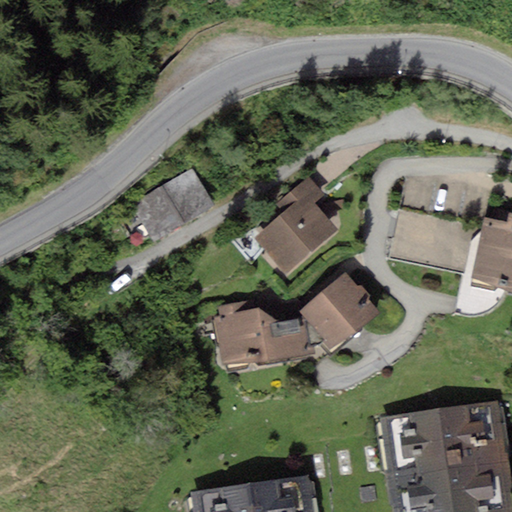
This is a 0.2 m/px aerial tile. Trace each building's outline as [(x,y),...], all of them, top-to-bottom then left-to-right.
[(195,172),(135,205),(156,243),(216,209),(195,172)] [(326,194),(310,176),(278,204),(285,211),(256,237),(288,273),(338,228),(315,204),(326,194)] [(511,217),(486,213),(468,285),(511,293),(511,217)] [(469,232),(397,225),(394,257),(431,261),(430,265),(464,268),(465,256),(466,256),(469,232)] [(218,315),(213,316),(221,368),(316,354),(315,346),(323,343),(331,352),(379,311),(345,272),(298,312),(303,317),(278,322),(259,307),(249,309),(248,300),(216,304),(218,315)] [(511,511),(511,437),(504,399),(385,419),(389,440),(399,511),(511,511)] [(318,474),(324,511),(399,511),(389,440),(315,452),(318,474)] [(324,511),(318,474),(200,491),(203,511),(324,511)]
